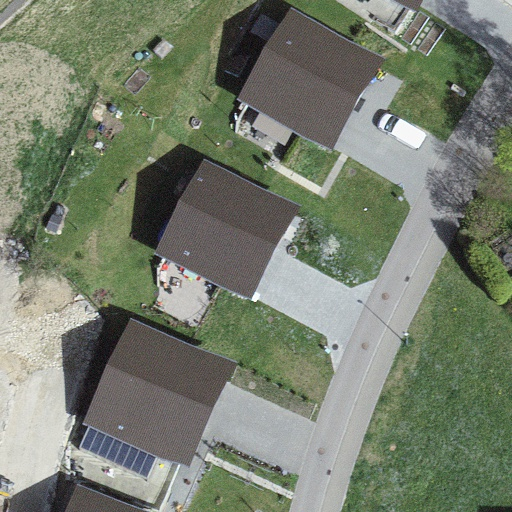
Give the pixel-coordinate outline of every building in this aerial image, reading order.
[(370,75),(284,24),(237,104),(322,154),(370,75)] [(284,221),(197,174),(153,256),(241,303),(284,221)] [(222,380),(131,338),(93,422),(183,464),(222,380)] [(86,433),(81,452),(151,473),(157,454),(86,433)] [(100,511),(78,503),(74,511),(100,511)]
